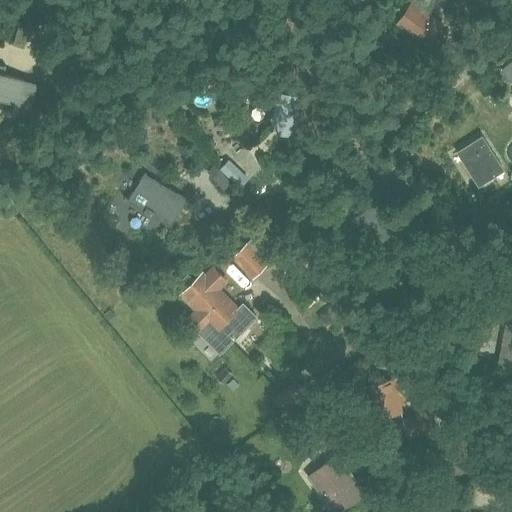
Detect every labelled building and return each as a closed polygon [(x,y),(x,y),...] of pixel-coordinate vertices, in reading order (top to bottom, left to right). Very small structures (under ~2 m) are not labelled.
[(415,0),(399,24),(428,44),(443,23),(425,11),(427,8),(415,0)] [(19,28),(14,44),(25,47),(30,31),(19,28)] [(0,110),(15,115),(25,81),(5,75),(7,67),(0,66),(0,110)] [(279,95),(275,123),(296,126),(300,98),(279,95)] [(483,136),(460,151),(476,178),(481,186),(505,171),(500,163),(483,136)] [(228,161),(221,168),(240,185),(247,178),(228,161)] [(215,164),(208,171),(224,189),(231,183),(215,164)] [(125,197),(124,198),(144,210),(143,212),(151,217),(152,215),(170,227),(187,199),(145,173),(128,199),(125,197)] [(379,202),(356,218),(376,246),(398,230),(379,202)] [(263,229),(235,257),(254,276),(282,248),(263,229)] [(203,273),(183,294),(198,309),(191,316),(204,329),(211,322),(218,329),(234,345),(259,319),(244,304),(239,308),(219,288),(227,281),(214,268),(206,276),(203,273)] [(511,323),(508,323),(501,362),(511,364),(511,323)] [(487,375),(473,377),(475,391),(489,389),(487,375)] [(394,376),(370,381),(373,394),(376,394),(379,404),(376,405),(378,415),(396,411),(400,429),(408,427),(410,434),(437,428),(433,414),(426,415),(425,412),(412,415),(413,419),(405,420),(402,409),(404,409),(399,387),(397,387),(394,376)] [(297,381),(271,399),(284,416),(309,398),(297,381)] [(337,460),(312,478),(336,511),(340,511),(363,495),(337,460)]
